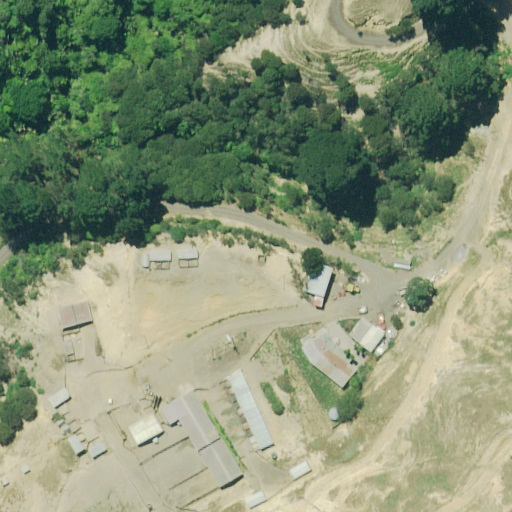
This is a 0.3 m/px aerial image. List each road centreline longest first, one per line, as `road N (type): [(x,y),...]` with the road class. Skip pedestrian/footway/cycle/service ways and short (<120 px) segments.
road 1 (track): [(418,255),(351,281),(211,313),(105,371),(52,381)]
road 2 (track): [(418,255),(444,207),(495,0)]
road 3 (track): [(0,505),(52,381)]
